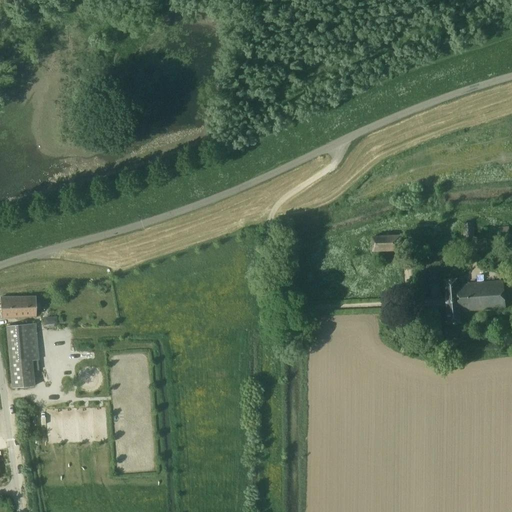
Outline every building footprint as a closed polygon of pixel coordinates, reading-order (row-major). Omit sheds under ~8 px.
[(474,239),(473,222),(463,223),(465,240),(474,239)] [(510,235),(509,227),(486,229),(486,237),(510,235)] [(403,251),(402,236),(372,237),(372,252),(403,251)] [(458,285),(457,279),(445,279),(449,324),(461,323),(460,312),(505,309),(503,282),(458,285)] [(1,297),(2,318),(35,316),(35,311),(39,311),(39,304),(35,304),(34,297),(1,297)] [(32,360),(39,360),(36,323),(7,326),(12,388),(34,386),(32,360)]
